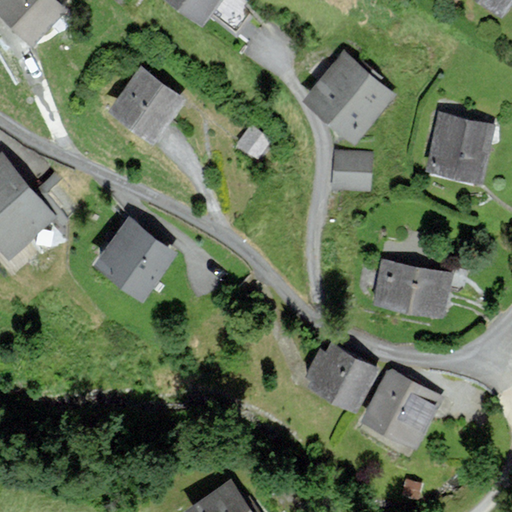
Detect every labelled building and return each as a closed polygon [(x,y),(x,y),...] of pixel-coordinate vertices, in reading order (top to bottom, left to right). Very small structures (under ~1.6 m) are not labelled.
[(61,7),(54,0),(0,0),(0,2),(32,35),(61,7)] [(211,0),(179,0),(200,15),(211,0)] [(392,91),(345,51),(307,95),(354,134),(392,91)] [(179,93),(142,66),(114,105),(152,132),(179,93)] [(490,122),(440,112),(429,165),(479,175),(490,122)] [(54,213),(3,152),(0,154),(0,238),(10,250),(54,213)] [(370,154),(337,152),(336,185),(368,187),(370,154)] [(171,250),(129,216),(99,254),(141,288),(171,250)] [(448,271),(383,261),(377,300),(441,311),(448,271)] [(376,366),(333,341),(311,379),(354,403),(376,366)] [(439,395),(390,369),(365,417),(414,442),(439,395)] [(252,511),(231,480),(190,507),(193,511),(252,511)]
